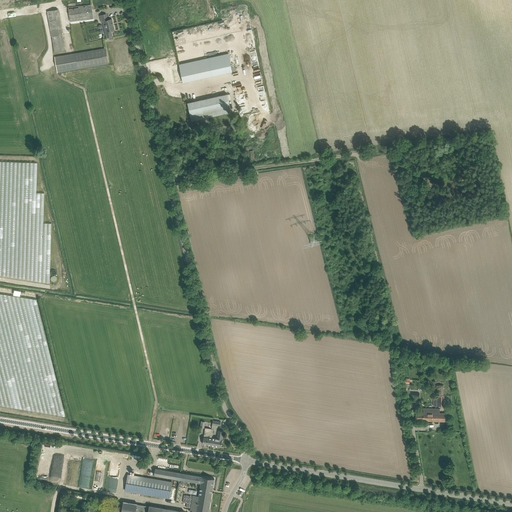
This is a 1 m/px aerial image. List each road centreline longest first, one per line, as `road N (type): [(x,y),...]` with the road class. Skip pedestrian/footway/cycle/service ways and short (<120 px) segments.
road 1 (unclassified): [(248,459),(245,434),(224,396),(128,0)]
road 2 (unclassified): [(511,503),(248,459)]
road 3 (unclassified): [(248,459),(0,420)]
